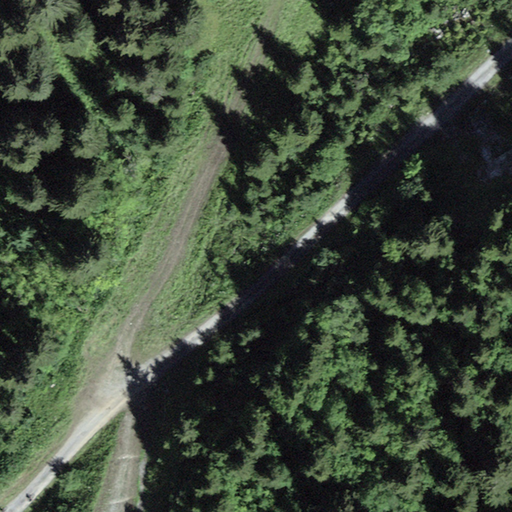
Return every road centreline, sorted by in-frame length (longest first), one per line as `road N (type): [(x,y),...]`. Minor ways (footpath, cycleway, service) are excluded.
road 1 (track): [(141,378),(331,220),(511,45)]
road 2 (track): [(9,511),(141,378)]
